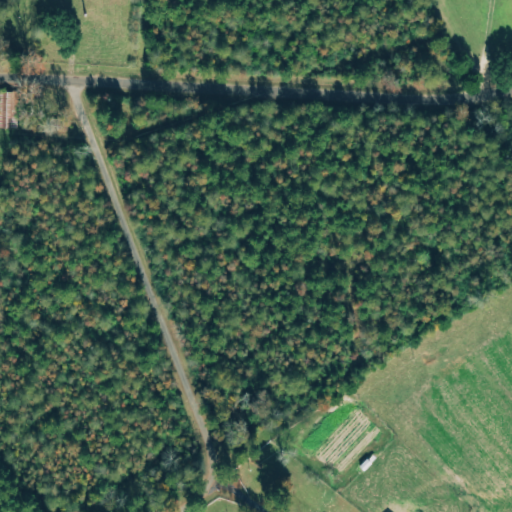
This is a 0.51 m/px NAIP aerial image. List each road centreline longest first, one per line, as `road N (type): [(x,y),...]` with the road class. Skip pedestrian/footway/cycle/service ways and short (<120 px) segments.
road 1 (residential): [(511,92),(0,81)]
road 2 (residential): [(177,511),(189,465),(99,209),(79,88)]
